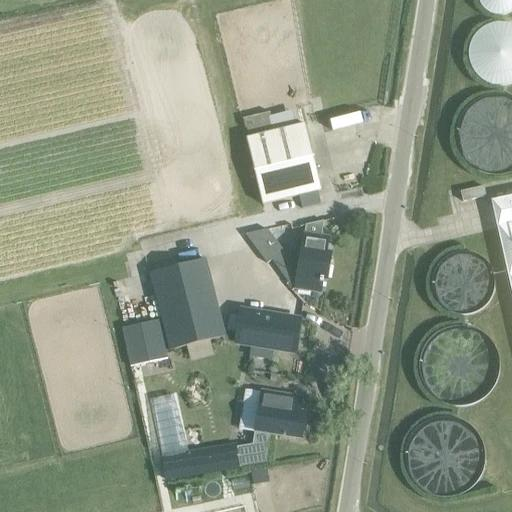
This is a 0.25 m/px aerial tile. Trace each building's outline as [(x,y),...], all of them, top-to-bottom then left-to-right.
[(511,0),(477,0),(477,2),(511,17),(511,13),(511,0)] [(511,30),(487,19),(465,68),(511,88),(511,30)] [(463,100),(462,134),(473,135),(472,160),(511,161),(511,114),(505,114),(505,102),(463,100)] [(269,113),(241,120),(245,139),(274,132),(270,117),(269,113)] [(313,125),(315,134),(367,122),(365,113),(313,125)] [(245,139),(262,205),(321,190),(305,125),(274,132),(245,139)] [(330,159),(331,168),(362,164),(361,155),(330,159)] [(462,202),(485,197),(483,187),(460,192),(462,202)] [(511,196),(490,201),(511,296),(511,196)] [(288,283),(297,276),(295,288),(319,292),(321,283),(322,283),(323,280),(326,280),(330,254),(325,253),(327,238),(304,235),(300,255),(280,252),(271,259),(288,283)] [(169,351),(224,337),(204,260),(150,274),(169,351)] [(129,287),(116,289),(123,324),(136,321),(129,287)] [(294,352),(299,321),(240,311),(235,343),(294,352)] [(158,321),(156,322),(122,329),(131,367),(165,360),(166,360),(158,321)] [(480,324),(418,343),(436,401),(498,381),(480,324)] [(299,413),(301,398),(260,391),(253,432),(300,440),(305,413),(299,413)] [(441,463),(440,472),(418,470),(417,479),(474,484),(477,440),(461,439),(460,449),(456,448),(454,464),(441,463)] [(239,468),(236,446),(200,452),(204,473),(239,468)]
